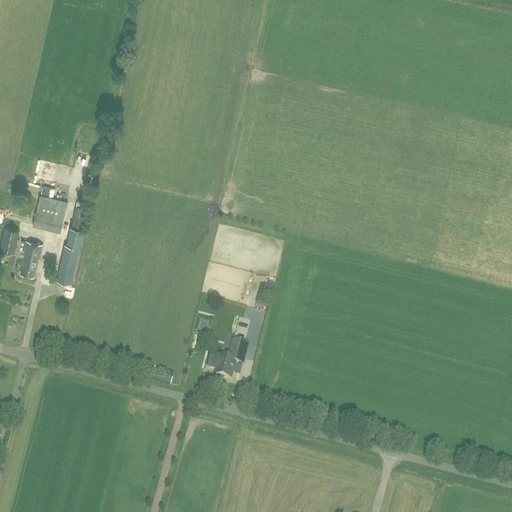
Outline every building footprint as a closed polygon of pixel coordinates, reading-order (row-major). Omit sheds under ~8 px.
[(53,175),(60,142),(31,136),(24,168),(53,175)] [(91,177),(91,168),(79,167),(79,177),(91,177)] [(33,225),(60,231),(67,200),(40,194),(33,225)] [(82,229),(85,209),(75,207),(72,227),(82,229)] [(19,231),(4,228),(0,245),(0,250),(14,255),(19,231)] [(57,281),(71,284),(82,231),(70,228),(66,246),(64,246),(57,281)] [(39,260),(42,246),(26,242),(23,256),(24,257),(19,274),(34,278),(38,260),(39,260)] [(265,305),(271,288),(261,285),(255,302),(256,303),(255,308),(263,310),(264,305),(265,305)] [(232,340),(227,358),(212,354),(208,367),(217,369),(216,375),(218,375),(219,378),(223,379),(225,377),(229,378),(233,361),(243,364),(248,344),(232,340)]
